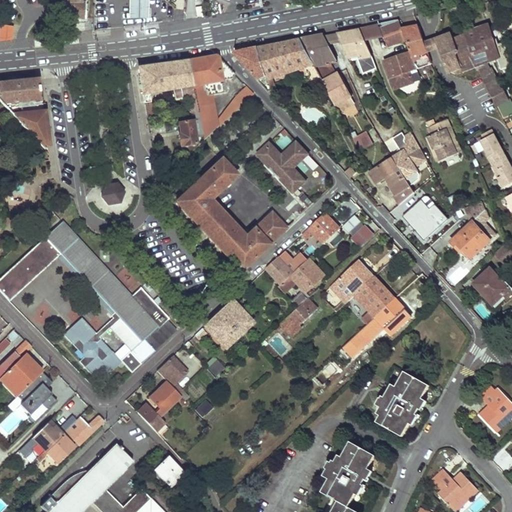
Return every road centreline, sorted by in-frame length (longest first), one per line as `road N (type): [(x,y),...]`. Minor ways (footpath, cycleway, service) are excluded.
road 1 (residential): [(201,313),(114,400),(100,400),(0,303)]
road 2 (primary): [(0,61),(220,33)]
road 3 (residential): [(346,182),(491,341)]
road 4 (residential): [(220,33),(233,61),(346,182)]
road 5 (residential): [(346,182),(201,313)]
road 6 (primary): [(220,33),(386,0)]
